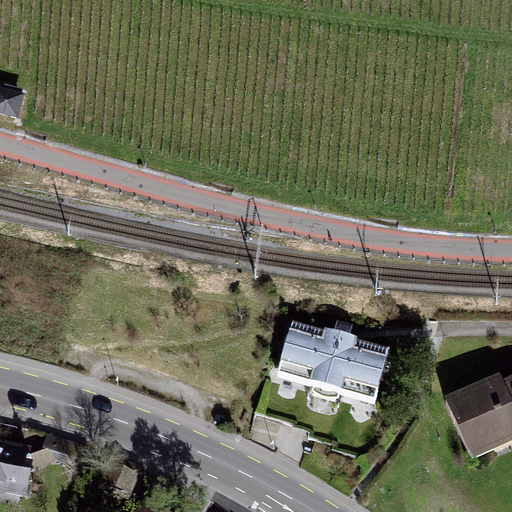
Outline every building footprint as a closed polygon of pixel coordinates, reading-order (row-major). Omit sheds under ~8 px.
[(6,89),(0,87),(0,113),(22,118),(29,89),(7,84),(6,89)] [(389,350),(290,322),(275,374),(313,385),(312,390),(319,396),(329,399),(339,399),(341,393),(374,403),(389,350)] [(505,377),(448,403),(476,463),(511,446),(511,385),(509,386),(505,377)] [(89,448),(46,436),(42,450),(85,462),(89,448)] [(41,456),(0,446),(0,493),(30,500),(41,456)] [(142,468),(112,459),(102,487),(131,496),(142,468)] [(169,511),(146,498),(137,511),(169,511)]
